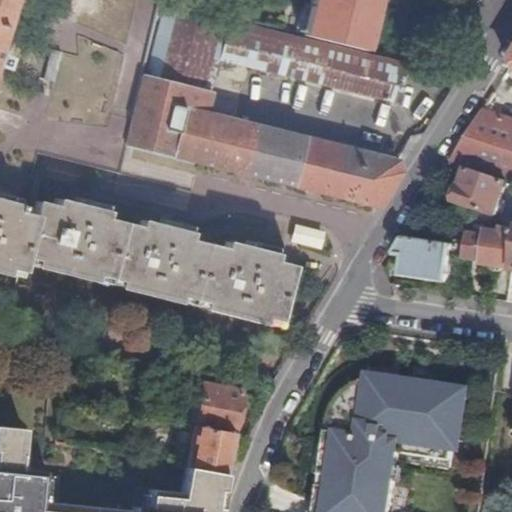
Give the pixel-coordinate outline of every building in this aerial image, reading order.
[(0,0),(0,54),(1,52),(0,51),(0,28),(8,0),(0,0)] [(122,144),(216,168),(375,208),(397,173),(394,161),(204,113),(217,59),(394,102),(405,60),(363,49),(302,34),(182,5),(177,0),(156,0),(140,68),(122,144)] [(310,0),(302,34),(363,49),(374,0),(310,0)] [(511,119),(484,110),(452,161),(468,167),(508,180),(511,181),(511,119)] [(462,184),(470,187),(465,203),(498,215),(504,197),(503,197),(508,180),(468,167),(462,184)] [(470,187),(462,184),(457,199),(465,203),(470,187)] [(0,284),(14,288),(17,273),(274,326),(287,266),(269,261),(270,254),(221,245),(220,251),(184,244),(186,237),(136,227),(135,234),(99,226),(101,220),(51,209),(49,216),(30,212),(27,226),(9,223),(10,216),(0,213),(0,284)] [(319,250),(323,233),(293,224),(288,242),(319,250)] [(486,234),(469,232),(468,235),(466,253),(482,256),(482,261),(511,264),(511,227),(505,225),(504,231),(486,229),(486,234)] [(468,235),(456,233),(455,242),(453,257),(465,259),(466,253),(468,235)] [(453,257),(455,242),(405,236),(396,251),(397,254),(404,256),(401,275),(449,283),(453,257)] [(466,423),(471,387),(431,381),(431,382),(416,380),(416,378),(369,371),(367,390),(360,389),(358,402),(348,401),(344,423),(328,421),(321,484),(319,483),(314,511),(390,511),(400,450),(453,458),(458,422),(466,423)] [(238,390),(201,383),(193,426),(230,432),(238,390)] [(193,426),(191,425),(183,465),(222,472),(230,432),(193,426)] [(0,511),(214,511),(216,504),(222,472),(183,465),(177,492),(145,489),(143,508),(129,506),(129,510),(35,501),(38,472),(17,469),(21,428),(0,426),(0,511)]
